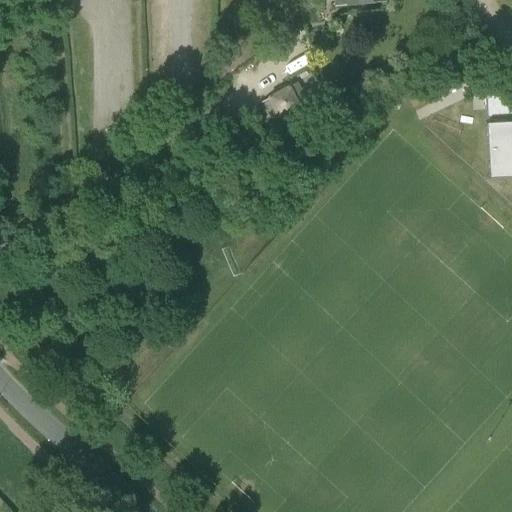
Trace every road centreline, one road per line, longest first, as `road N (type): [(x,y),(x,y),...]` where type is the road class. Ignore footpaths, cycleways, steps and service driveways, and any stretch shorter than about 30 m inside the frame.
road 1 (track): [(0,244),(239,100)]
road 2 (residential): [(140,511),(0,381)]
